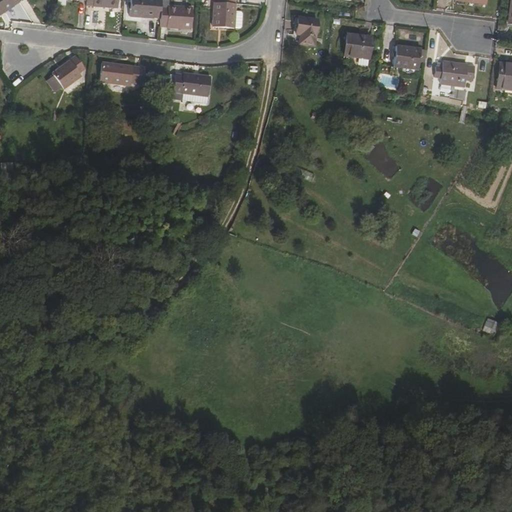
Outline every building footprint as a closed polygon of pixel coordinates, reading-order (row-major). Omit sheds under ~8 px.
[(17,0),(0,0),(0,15),(19,3),(17,0)] [(85,0),(86,0),(85,7),(116,9),(116,0),(85,0)] [(161,0),(130,0),(129,16),(160,19),(161,0)] [(161,0),(160,19),(159,27),(190,30),(191,8),(167,7),(168,0),(166,0),(161,0)] [(235,0),(214,0),(212,28),(239,30),(241,28),(243,15),(242,12),(235,11),(235,0)] [(302,19),(301,28),(299,44),(314,46),(317,21),(302,19)] [(428,31),(428,51),(436,51),(437,31),(428,31)] [(344,56),(368,59),(371,39),(347,35),(344,56)] [(393,67),(418,70),(421,49),(396,46),(393,67)] [(78,74),(84,70),(75,56),(52,74),(63,89),(80,77),(78,74)] [(465,81),(472,82),(474,66),(443,62),(442,65),(436,65),(434,78),(440,79),(440,84),(464,87),(465,81)] [(139,85),(142,68),(101,63),(99,82),(130,86),(130,84),(139,85)] [(511,65),(500,63),(496,88),(511,89),(511,65)] [(173,92),(208,97),(210,78),(183,74),(183,75),(175,74),(173,92)] [(299,84),(273,78),(270,92),(270,93),(297,98),(299,84)]
